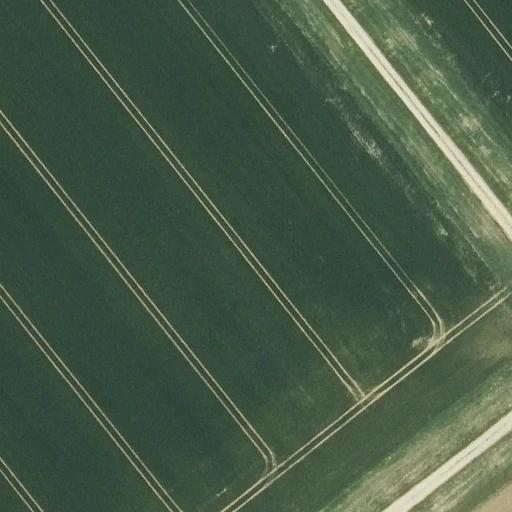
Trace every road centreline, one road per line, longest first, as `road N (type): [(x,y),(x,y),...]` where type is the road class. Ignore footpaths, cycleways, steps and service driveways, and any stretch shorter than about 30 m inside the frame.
road 1 (track): [(511,220),(335,0)]
road 2 (track): [(389,511),(511,414)]
